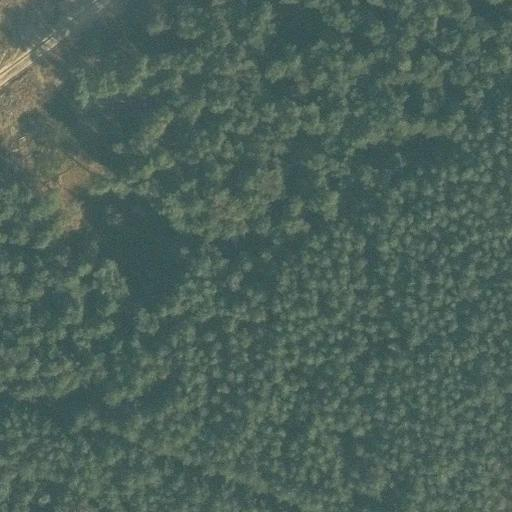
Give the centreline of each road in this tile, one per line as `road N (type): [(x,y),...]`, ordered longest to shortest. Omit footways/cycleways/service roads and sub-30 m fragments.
road 1 (track): [(0,384),(240,465),(342,511)]
road 2 (unknown): [(0,90),(103,0)]
